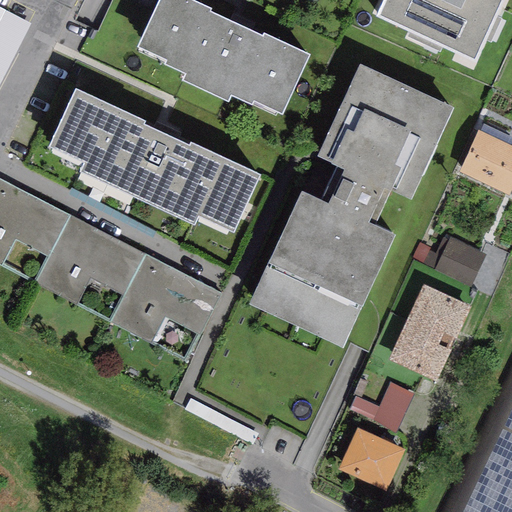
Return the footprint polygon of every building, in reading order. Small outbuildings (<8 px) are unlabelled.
[(211,14),(180,0),(161,0),(137,52),(165,65),(163,70),(184,80),(182,85),(228,107),(231,100),(252,110),(254,106),(281,119),(310,60),(265,39),(263,41),(210,16),(211,14)] [(385,0),(375,23),(409,38),(407,43),(440,58),(442,54),(474,69),(485,46),(491,49),(501,25),(495,22),(505,0),(385,0)] [(0,81),(29,25),(0,10),(0,81)] [(453,113),(359,69),(316,160),(330,167),(330,168),(335,170),(319,205),(301,196),(248,309),(342,352),(394,241),(367,229),(373,216),(379,219),(390,196),(409,205),(453,113)] [(145,124),(75,92),(47,153),(80,168),(76,177),(195,232),(199,224),(232,239),(260,180),(190,148),(190,149),(143,128),(145,124)] [(511,190),(511,149),(478,133),(458,175),(508,198),(511,190)] [(0,266),(34,285),(70,217),(0,180),(0,266)] [(145,256),(70,217),(34,285),(109,324),(145,256)] [(487,256),(449,239),(434,271),(471,289),(487,256)] [(221,296),(145,256),(109,324),(185,364),(221,296)] [(406,324),(453,345),(470,309),(423,287),(406,324)] [(453,345),(406,324),(388,362),(435,383),(453,345)] [(511,511),(511,361),(436,511),(511,511)] [(354,398),(347,413),(396,434),(413,395),(389,384),(378,409),(354,398)] [(197,398),(192,406),(255,443),(260,435),(197,398)] [(404,453),(358,431),(338,471),(384,492),(404,453)]
